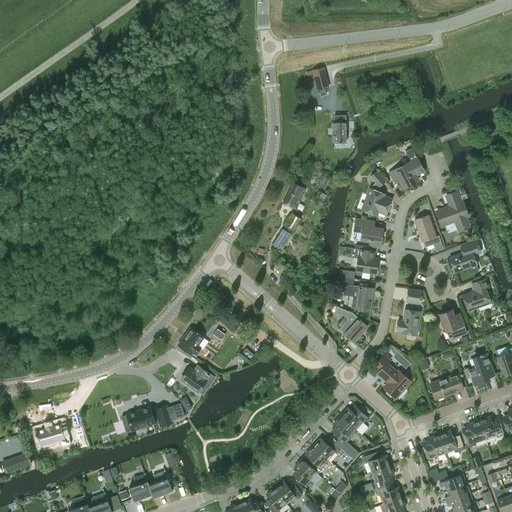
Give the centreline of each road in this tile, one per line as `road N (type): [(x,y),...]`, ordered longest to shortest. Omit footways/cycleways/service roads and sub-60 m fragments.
road 1 (secondary): [(0,389),(94,370),(127,354),(215,259)]
road 2 (unclassified): [(266,47),(434,27),(511,2)]
road 3 (residential): [(165,511),(259,474),(348,374)]
road 4 (secondary): [(215,259),(268,166),(266,47)]
road 5 (residential): [(348,374),(215,259)]
road 6 (track): [(0,97),(136,0)]
road 7 (residential): [(348,374),(381,337),(395,253)]
road 8 (residential): [(397,427),(511,391)]
